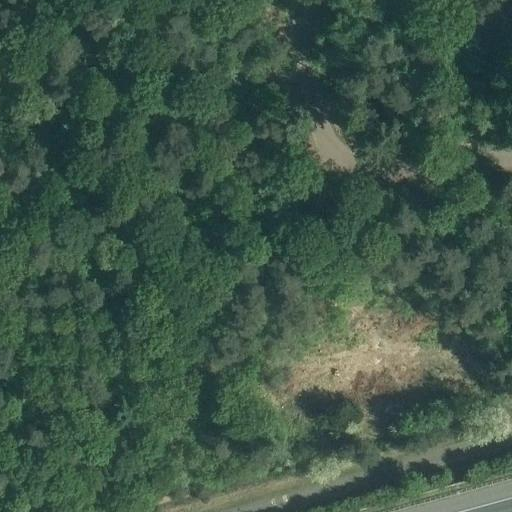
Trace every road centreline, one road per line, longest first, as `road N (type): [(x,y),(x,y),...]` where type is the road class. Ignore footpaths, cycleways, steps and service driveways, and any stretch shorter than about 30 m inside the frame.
road 1 (unclassified): [(511,159),(378,171),(344,164),(315,115),(297,0)]
road 2 (unclassified): [(255,511),(511,438)]
road 3 (track): [(511,391),(493,374),(402,336)]
